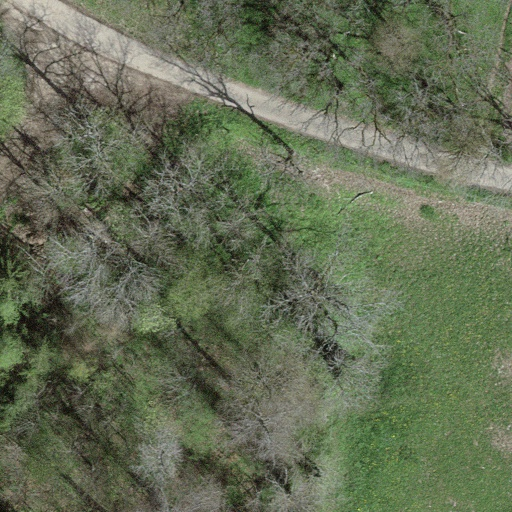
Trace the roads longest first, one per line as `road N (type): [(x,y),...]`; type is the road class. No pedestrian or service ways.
road 1 (track): [(50,0),(307,181),(462,203),(511,198)]
road 2 (track): [(95,28),(23,157),(0,181)]
